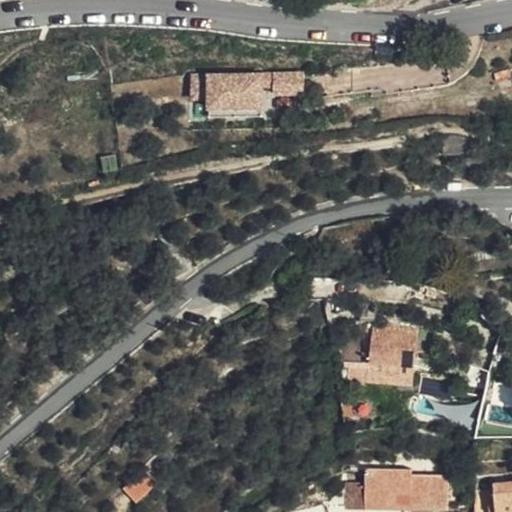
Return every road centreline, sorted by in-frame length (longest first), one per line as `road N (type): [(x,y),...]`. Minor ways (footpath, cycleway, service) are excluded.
road 1 (tertiary): [(0,443),(180,289),(295,224),(351,208),(511,198)]
road 2 (tertiary): [(511,11),(399,25),(127,3),(0,8)]
